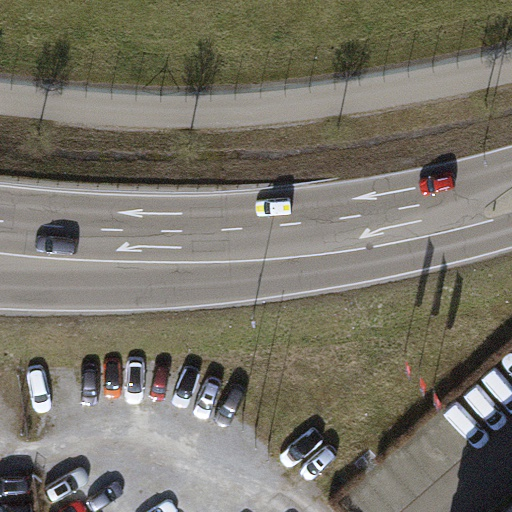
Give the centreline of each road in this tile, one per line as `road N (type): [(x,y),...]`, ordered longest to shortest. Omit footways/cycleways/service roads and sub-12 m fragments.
road 1 (secondary): [(511,169),(427,202),(279,224),(124,227),(0,216)]
road 2 (secondary): [(0,287),(181,289),(355,269),(511,229)]
